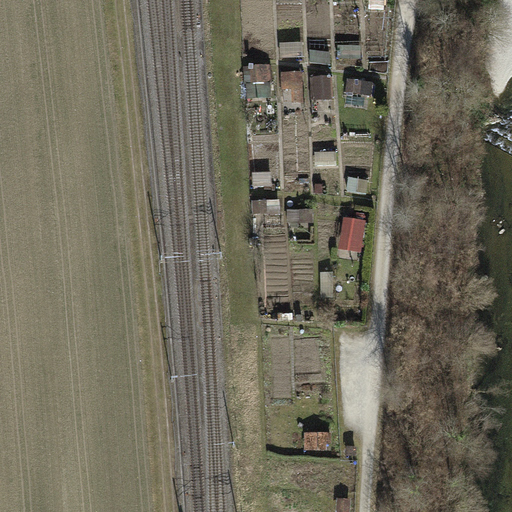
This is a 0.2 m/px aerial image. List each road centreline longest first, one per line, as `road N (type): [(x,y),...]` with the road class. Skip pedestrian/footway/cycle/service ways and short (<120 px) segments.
road 1 (track): [(121,0),(166,511)]
road 2 (track): [(410,0),(387,204),(368,511)]
road 3 (track): [(234,0),(256,456)]
